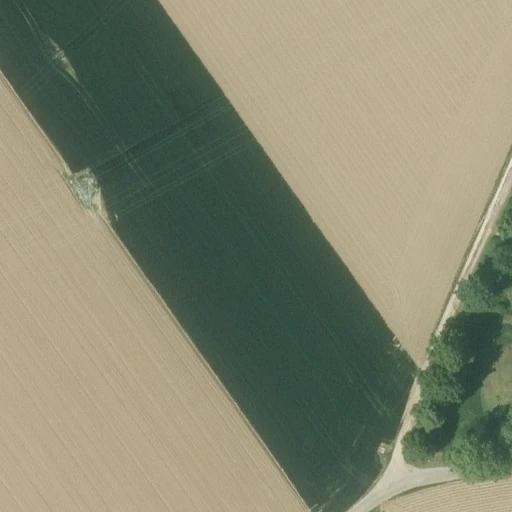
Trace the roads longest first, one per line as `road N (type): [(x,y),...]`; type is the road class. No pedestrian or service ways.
road 1 (unclassified): [(389,484),(424,357),(511,162)]
road 2 (unclassified): [(511,466),(389,484)]
